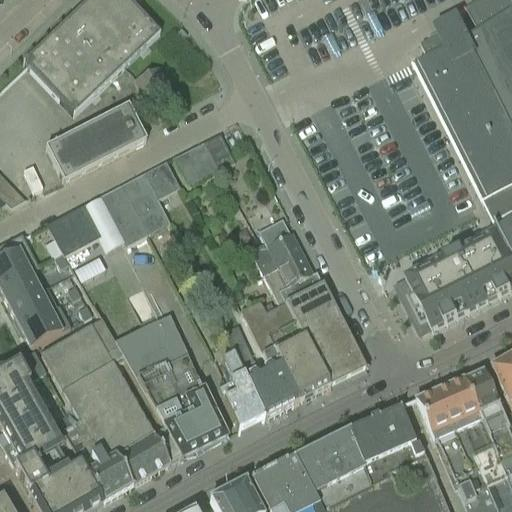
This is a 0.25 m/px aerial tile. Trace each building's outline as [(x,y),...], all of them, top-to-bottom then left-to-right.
[(0,0),(0,8),(7,16),(24,0),(0,0)] [(158,40),(146,27),(120,0),(94,0),(76,17),(22,69),(25,73),(72,122),(158,40)] [(486,0),(476,7),(489,29),(500,22),(486,0)] [(486,0),(500,22),(511,15),(502,0),(486,0)] [(511,0),(502,0),(511,15),(511,14),(511,0)] [(476,7),(464,13),(478,36),(489,29),(476,7)] [(426,64),(412,71),(484,213),(489,210),(500,231),(495,234),(498,239),(511,265),(511,14),(511,15),(500,22),(489,29),(478,36),(467,42),(459,29),(419,50),(425,61),(426,64)] [(142,104),(150,119),(174,107),(157,75),(134,87),(142,104)] [(112,120),(44,155),(61,188),(62,190),(145,147),(138,134),(127,112),(121,115),(112,120)] [(219,141),(203,149),(208,159),(218,177),(233,170),(219,141)] [(187,157),(172,165),(181,183),(186,194),(215,179),(218,177),(208,159),(203,149),(187,157)] [(164,169),(142,181),(155,207),(178,195),(174,187),(164,169)] [(41,195),(31,174),(22,178),(32,199),(41,195)] [(142,181),(119,193),(144,240),(146,243),(168,231),(155,207),(142,181)] [(8,215),(24,207),(0,182),(0,206),(4,211),(8,215)] [(119,193),(97,205),(123,254),(124,254),(135,248),(143,263),(152,258),(144,243),(146,243),(144,240),(119,193)] [(101,243),(84,211),(45,232),(63,263),(83,253),(101,243)] [(301,262),(290,241),(289,242),(281,227),(256,239),(262,250),(255,254),(250,257),(262,282),(301,262)] [(244,234),(235,239),(240,248),(249,243),(244,234)] [(406,289),(395,294),(420,342),(430,337),(432,340),(511,298),(511,265),(498,239),(482,247),(472,252),(429,273),(419,279),(405,286),(406,289)] [(0,266),(0,292),(28,278),(37,273),(21,244),(20,242),(0,252),(0,266)] [(59,260),(51,265),(57,275),(65,270),(59,260)] [(312,281),(301,262),(262,282),(277,312),(283,309),(278,299),(286,295),(315,281),(315,279),(314,280),(312,281)] [(28,278),(0,292),(0,301),(7,315),(38,298),(28,278)] [(284,311),(308,355),(327,346),(344,337),(315,281),(286,295),(278,299),(283,309),(284,311)] [(73,293),(65,298),(71,307),(79,303),(73,293)] [(235,294),(228,298),(233,308),(240,304),(235,294)] [(38,298),(7,315),(17,335),(55,315),(44,295),(38,298)] [(265,370),(275,365),(278,370),(289,391),(298,409),(301,408),(328,394),(308,355),(284,311),(274,316),(269,308),(261,313),(259,309),(240,318),(265,370)] [(84,313),(77,318),(82,327),(90,323),(84,313)] [(55,315),(17,335),(28,356),(69,334),(58,314),(55,315)] [(144,335),(114,349),(136,386),(147,407),(179,463),(181,466),(203,455),(226,444),(217,426),(203,395),(203,396),(168,323),(144,335)] [(101,327),(39,362),(60,398),(76,427),(92,457),(105,450),(131,494),(146,485),(169,471),(168,470),(112,372),(123,366),(116,354),(101,328),(101,327)] [(232,361),(264,426),(298,409),(289,391),(278,370),(258,380),(235,333),(221,340),(232,361)] [(364,376),(344,337),(308,355),(328,394),(364,376)] [(15,368),(0,377),(0,435),(9,451),(1,456),(27,500),(33,511),(100,511),(101,511),(76,472),(66,478),(20,393),(44,380),(32,359),(16,368),(15,368)] [(215,395),(237,439),(264,426),(232,361),(220,367),(225,376),(221,378),(224,387),(223,387),(224,391),(215,395)] [(511,361),(489,375),(511,419),(511,427),(504,431),(511,448),(511,361)] [(511,448),(504,431),(481,378),(461,387),(506,493),(511,507),(511,448)] [(481,511),(511,511),(511,507),(506,493),(461,387),(434,399),(448,433),(453,443),(462,468),(481,511)] [(481,511),(462,468),(453,443),(448,433),(434,399),(410,409),(411,411),(414,409),(432,451),(435,452),(453,494),(456,496),(463,511),(481,511)] [(389,419),(347,437),(369,490),(388,481),(414,470),(423,492),(402,502),(407,511),(434,511),(441,508),(433,490),(436,488),(417,451),(414,452),(399,416),(400,415),(399,414),(389,419)] [(67,421),(57,427),(62,437),(73,432),(71,429),(67,421)] [(62,437),(58,439),(76,472),(101,511),(102,510),(102,511),(124,498),(131,494),(105,450),(92,457),(76,427),(71,429),(73,432),(62,437)] [(347,437),(293,464),(315,509),(308,511),(407,511),(402,502),(399,502),(388,481),(369,490),(347,437)] [(292,464),(249,486),(259,504),(263,511),(308,511),(315,509),(293,464),(292,464)] [(256,511),(253,506),(244,489),(208,507),(210,511),(256,511)]
